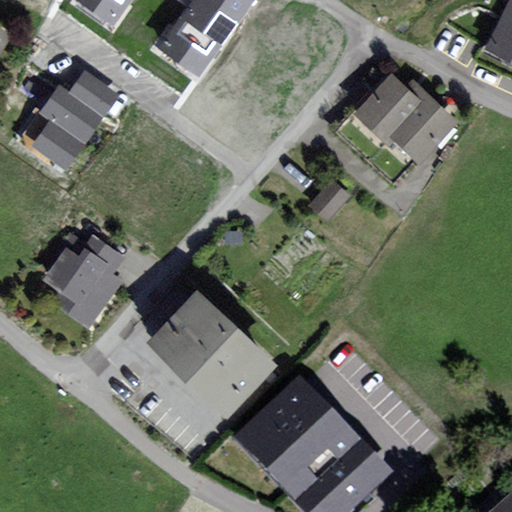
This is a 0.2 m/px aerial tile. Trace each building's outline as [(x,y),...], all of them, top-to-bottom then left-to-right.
[(92,0),(119,16),(128,0),(92,0)] [(182,0),(156,40),(203,72),(251,0),(182,0)] [(511,0),(506,0),(488,42),(488,44),(511,54),(511,0)] [(0,58),(15,31),(0,22),(0,58)] [(60,79),(20,130),(64,165),(122,91),(86,63),(69,85),(60,79)] [(459,117),(400,67),(361,112),(420,163),(459,117)] [(349,194),(330,179),(310,203),(328,219),(349,194)] [(60,239),(67,244),(47,275),(61,284),(49,302),(89,329),(122,280),(113,274),(125,256),(94,236),(89,244),(67,229),(60,239)] [(278,361),(197,286),(146,339),(228,417),(278,361)] [(356,511),(395,475),(299,379),(233,441),(300,511),(356,511)] [(511,474),(511,444),(498,455),(511,474)] [(511,511),(511,496),(495,511),(511,511)]
